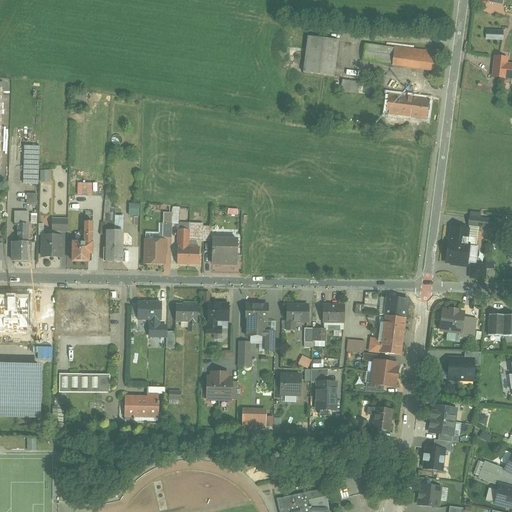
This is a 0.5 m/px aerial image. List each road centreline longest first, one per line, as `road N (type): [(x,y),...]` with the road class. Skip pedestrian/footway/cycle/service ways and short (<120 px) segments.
road 1 (residential): [(425,287),(0,277)]
road 2 (residential): [(462,0),(425,287)]
road 3 (residential): [(425,287),(390,511)]
